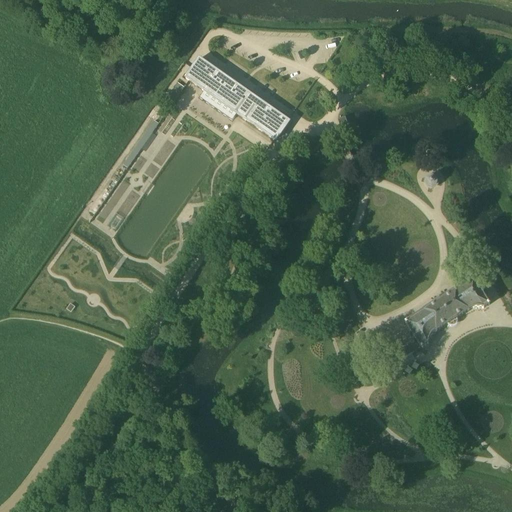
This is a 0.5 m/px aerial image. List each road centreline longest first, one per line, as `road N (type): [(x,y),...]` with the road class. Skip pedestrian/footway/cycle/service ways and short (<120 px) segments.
road 1 (track): [(511,140),(457,80),(413,74),(353,88),(277,150),(139,354)]
road 2 (track): [(139,354),(172,453),(229,499),(262,511)]
road 3 (track): [(139,354),(38,511)]
road 4 (track): [(0,321),(70,328),(139,354)]
